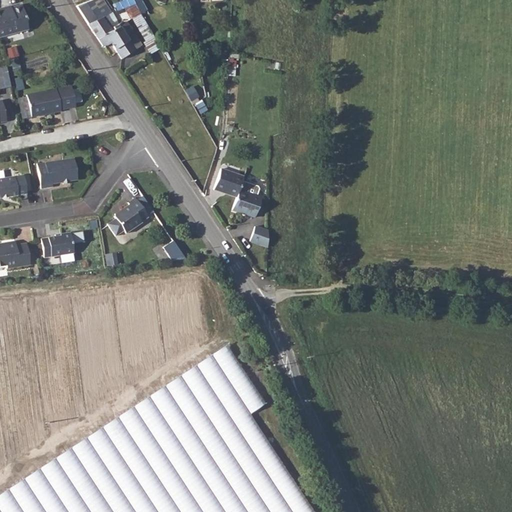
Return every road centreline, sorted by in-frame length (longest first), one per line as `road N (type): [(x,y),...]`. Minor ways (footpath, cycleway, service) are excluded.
road 1 (secondary): [(152,141),(257,305),(351,511)]
road 2 (residential): [(152,141),(118,164),(88,206),(0,222)]
road 3 (secondary): [(57,0),(134,116)]
road 4 (residential): [(134,116),(0,146)]
